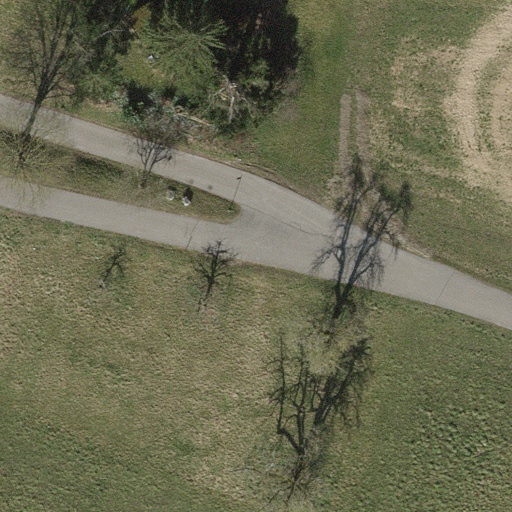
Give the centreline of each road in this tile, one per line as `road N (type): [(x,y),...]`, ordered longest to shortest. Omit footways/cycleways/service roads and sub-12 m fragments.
road 1 (unclassified): [(0,109),(237,179),(363,263)]
road 2 (residential): [(363,263),(0,185)]
road 3 (residential): [(511,310),(363,263)]
